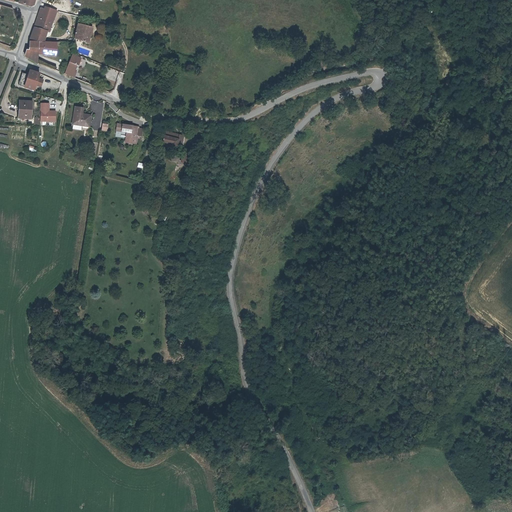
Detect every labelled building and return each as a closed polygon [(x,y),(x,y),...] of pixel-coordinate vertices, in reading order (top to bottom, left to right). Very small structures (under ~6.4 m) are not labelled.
[(42,4),(40,11),(53,15),(54,10),(50,8),(50,6),(42,4)] [(53,15),(40,11),(39,15),(52,20),(54,20),(57,10),(54,10),(53,15)] [(39,15),(30,41),(44,42),(46,37),(45,37),(47,31),(48,31),(52,20),(39,15)] [(89,44),(93,28),(79,24),(75,39),(89,44)] [(45,51),(45,54),(56,56),(58,42),(44,42),(30,41),(29,49),(27,49),(25,55),(26,57),(36,62),(38,63),(39,59),(34,57),(36,47),(45,51)] [(437,54),(438,54),(439,53),(440,52),(440,50),(440,49),(439,47),(438,46),(437,46),(435,46),(434,46),(433,46),(433,47),(432,48),(432,49),(432,51),(433,53),(434,54),(436,54),(437,54)] [(40,52),(45,54),(45,51),(36,47),(34,57),(39,59),(40,52)] [(74,64),(78,66),(79,66),(82,59),(73,55),(67,68),(72,70),(74,64)] [(434,68),(436,70),(438,71),(440,71),(442,71),(444,69),(445,68),(446,66),(446,64),(445,61),(444,60),(442,58),(440,58),(438,58),(436,59),(435,60),(434,62),(433,64),(433,66),(434,68)] [(73,76),(78,66),(74,64),(72,70),(67,68),(65,73),(73,76)] [(25,86),(25,87),(34,90),(36,84),(39,78),(41,73),(31,70),(30,74),(25,86)] [(25,86),(30,74),(23,72),(19,84),(25,86)] [(20,100),(18,112),(20,112),(19,117),(30,119),(32,101),(20,100)] [(55,111),(48,111),(48,103),(40,103),(40,121),(54,121),(55,111)] [(82,114),(82,113),(79,113),(80,108),(74,107),(72,129),(81,130),(82,126),(89,127),(90,115),(82,114)] [(132,129),(132,127),(116,124),(115,130),(121,131),(121,133),(126,134),(125,144),(136,145),(137,137),(141,138),(142,130),(138,130),(132,129)] [(175,147),(176,142),(177,140),(180,141),(182,136),(162,130),(161,135),(163,136),(161,141),(165,142),(164,144),(175,147)] [(182,148),(179,162),(187,165),(191,150),(186,149),(182,148)]
